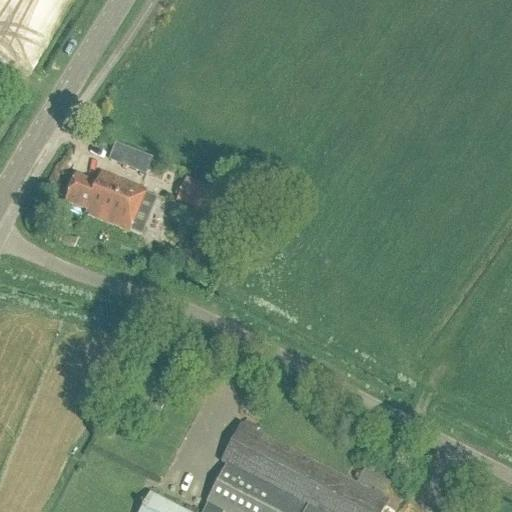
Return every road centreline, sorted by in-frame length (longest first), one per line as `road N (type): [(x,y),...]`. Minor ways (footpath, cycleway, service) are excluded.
road 1 (unclassified): [(511,480),(186,309),(0,239)]
road 2 (tertiary): [(0,199),(122,0)]
